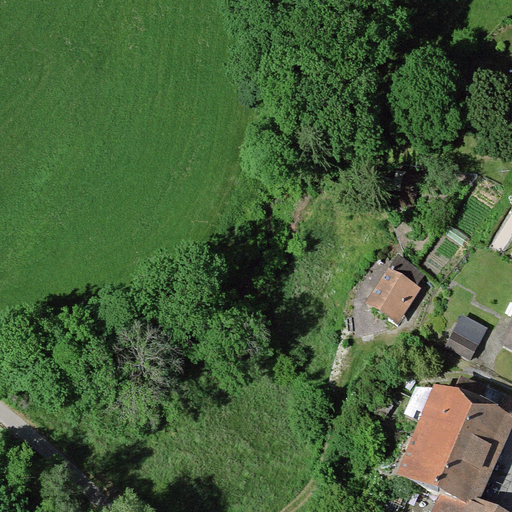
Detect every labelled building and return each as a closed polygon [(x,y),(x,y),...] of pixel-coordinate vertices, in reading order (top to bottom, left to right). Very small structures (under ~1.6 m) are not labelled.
[(421,286),(385,266),(362,306),(398,327),(421,286)] [(463,311),(447,345),(473,357),(489,323),(463,311)] [(511,326),(502,345),(511,350),(511,326)] [(424,416),(431,385),(416,381),(410,413),(424,416)] [(511,441),(511,415),(445,385),(403,475),(444,492),(480,510),(511,441)] [(485,511),(480,510),(444,492),(434,511),(485,511)]
